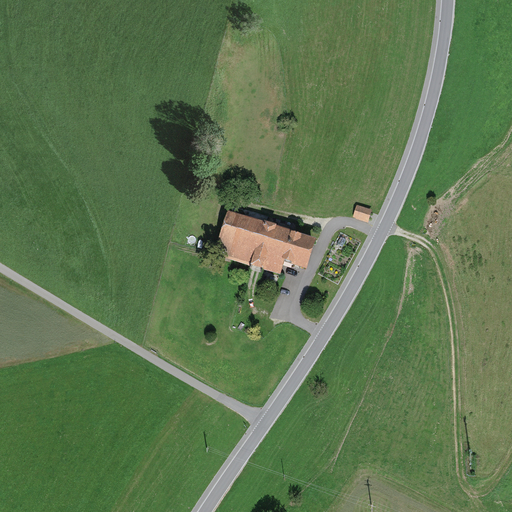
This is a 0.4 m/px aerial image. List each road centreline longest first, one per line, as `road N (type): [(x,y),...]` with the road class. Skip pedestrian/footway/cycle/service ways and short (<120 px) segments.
road 1 (tertiary): [(193,511),(426,57),(447,0)]
road 2 (track): [(338,218),(417,238),(439,264),(450,314),(459,477),(481,511)]
